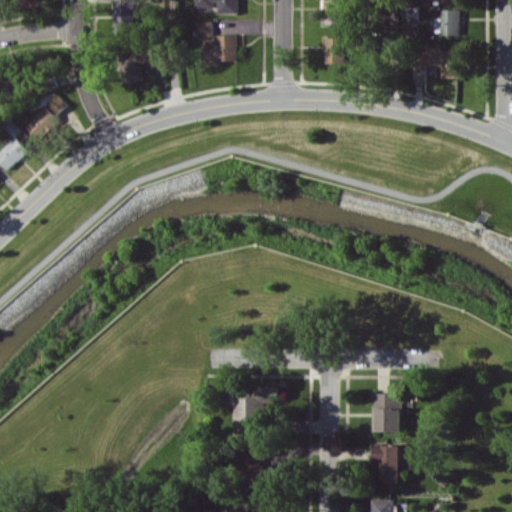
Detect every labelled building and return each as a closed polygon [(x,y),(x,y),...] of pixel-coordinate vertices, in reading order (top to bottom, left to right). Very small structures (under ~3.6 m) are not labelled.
[(40,8),(40,0),(19,0),(19,7),(40,8)] [(239,0),(196,0),(196,7),(218,6),(218,12),(240,12),(239,0)] [(351,0),(323,0),(323,23),(352,23),(351,0)] [(117,33),(136,33),(136,3),(116,3),(117,33)] [(419,5),(404,5),(403,23),(419,23),(419,5)] [(461,33),(461,8),(437,9),(437,33),(461,33)] [(214,21),(197,21),(197,35),(214,35),(214,21)] [(238,60),(239,34),(215,34),(215,39),(204,39),(203,64),(221,64),(221,60),(238,60)] [(346,62),(346,37),(328,36),(327,62),(346,62)] [(443,77),(461,77),(462,49),(442,49),(442,45),(423,45),(422,65),(443,65),(443,77)] [(145,79),(142,63),(161,60),(158,46),(120,54),(126,83),(145,79)] [(58,115),(70,105),(59,92),(47,102),(58,115)] [(64,124),(50,106),(28,124),(42,141),(64,124)] [(30,149),(18,136),(0,152),(0,158),(10,169),(30,149)] [(281,386),(235,386),(236,432),(265,431),(265,402),(281,402),(281,386)] [(404,392),(375,392),(375,431),(404,431),(404,392)] [(404,444),(376,443),(376,460),(381,460),(380,481),(402,482),(404,444)] [(262,462),(262,445),(243,445),(244,462),(262,462)] [(281,488),(282,466),(246,465),(246,478),(256,478),(255,487),(281,488)] [(261,511),(262,497),(244,497),(244,506),(237,506),(236,511),(261,511)] [(374,511),(396,511),(397,498),(375,498),(374,511)]
